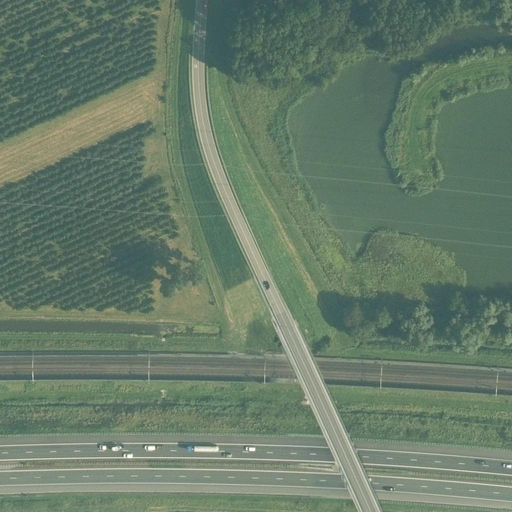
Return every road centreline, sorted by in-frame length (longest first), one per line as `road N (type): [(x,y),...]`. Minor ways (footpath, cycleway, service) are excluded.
road 1 (unclassified): [(369,511),(212,158),(199,99),(201,0)]
road 2 (motorway): [(0,479),(256,478),(511,497)]
road 3 (motorway): [(511,470),(259,452),(0,454)]
